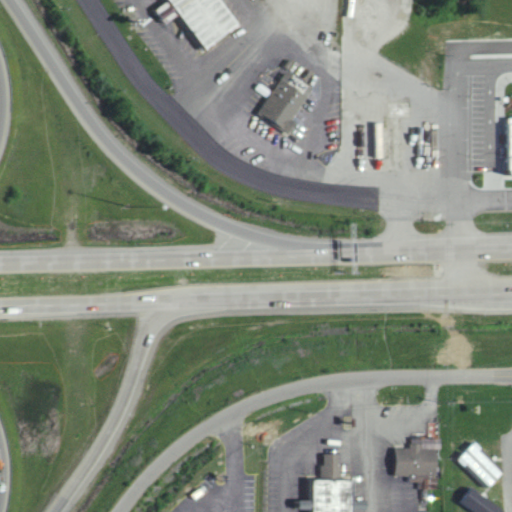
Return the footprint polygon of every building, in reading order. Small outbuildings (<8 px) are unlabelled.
[(252,104),(278,61),(308,79),(282,123),(252,104)] [(421,488),(440,488),(440,447),(443,447),(443,437),(414,436),(414,446),(398,446),(398,474),(410,474),(410,480),(421,480),(421,488)] [(492,486),(507,471),(476,442),(462,457),(492,486)] [(355,511),(355,478),(342,478),(342,453),(325,453),(325,478),(316,478),(315,511),(355,511)] [(312,511),(315,511),(316,478),(313,478),(313,500),(305,500),(305,506),(313,506),(312,511)] [(476,511),(505,511),(509,507),(471,487),(462,504),(476,511)]
